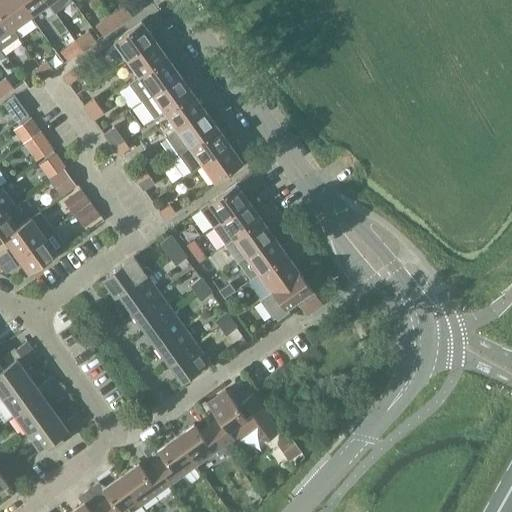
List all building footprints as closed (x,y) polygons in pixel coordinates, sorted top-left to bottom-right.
[(19,0),(0,0),(0,9),(14,29),(31,16),(19,0)] [(46,0),(19,0),(31,16),(49,4),(46,0)] [(125,6),(111,16),(118,26),(132,16),(125,6)] [(0,46),(2,49),(19,36),(14,29),(0,9),(0,46)] [(118,26),(111,16),(97,26),(104,36),(118,26)] [(114,41),(127,60),(155,40),(142,21),(114,41)] [(89,32),(76,41),(83,51),(96,42),(89,32)] [(127,60),(140,77),(168,57),(155,40),(127,60)] [(83,51),(76,41),(68,47),(75,57),(83,51)] [(140,77),(130,84),(143,101),(152,95),(180,75),(168,57),(140,77)] [(48,61),(41,66),(49,77),(56,72),(48,61)] [(49,77),(41,66),(33,71),(41,82),(49,77)] [(63,77),(68,85),(78,77),(73,70),(63,77)] [(155,119),(165,113),(193,93),(180,75),(152,95),(143,101),(155,119)] [(8,77),(0,82),(8,93),(15,88),(8,77)] [(165,113),(177,130),(205,110),(193,93),(165,113)] [(14,98),(4,105),(10,114),(20,106),(14,98)] [(84,106),(89,113),(99,106),(94,99),(84,106)] [(104,102),(99,106),(103,111),(108,108),(104,102)] [(99,106),(89,113),(94,121),(104,113),(103,111),(99,106)] [(167,137),(180,155),(218,128),(205,110),(177,130),(167,137)] [(14,130),(23,143),(41,131),(31,117),(14,130)] [(114,127),(104,134),(114,148),(125,141),(114,127)] [(192,173),(202,165),(230,146),(218,128),(180,155),(192,173)] [(53,149),(41,133),(24,145),(35,162),(53,149)] [(125,141),(114,148),(119,156),(130,148),(125,141)] [(230,146),(202,165),(215,184),(243,164),(230,146)] [(55,154),(45,162),(54,176),(64,168),(65,168),(55,154)] [(50,179),(62,196),(77,186),(64,168),(54,176),(50,179)] [(134,176),(139,184),(150,176),(145,169),(134,176)] [(250,172),(239,180),(245,188),(255,180),(250,172)] [(150,176),(139,184),(144,191),(155,183),(150,176)] [(200,208),(213,227),(249,201),(236,183),(200,208)] [(0,186),(0,213),(15,203),(2,185),(1,186),(0,186)] [(65,200),(76,214),(91,202),(81,188),(65,200)] [(0,213),(0,240),(31,218),(18,200),(15,203),(0,213)] [(225,245),(233,239),(261,219),(249,201),(213,227),(225,245)] [(259,209),(265,217),(276,209),(270,201),(259,209)] [(91,202),(76,214),(85,227),(101,215),(91,202)] [(171,205),(160,212),(165,220),(176,212),(171,205)] [(276,209),(265,217),(269,224),(281,216),(276,209)] [(15,256),(44,236),(53,229),(40,212),(31,218),(0,240),(0,242),(4,240),(15,256)] [(233,239),(246,257),(274,237),(261,219),(233,239)] [(44,236),(15,256),(28,274),(57,254),(44,236)] [(160,243),(168,254),(178,246),(170,236),(160,243)] [(285,244),(291,252),(301,244),(295,236),(285,244)] [(247,283),(258,275),(287,255),(274,237),(246,257),(234,265),(247,283)] [(194,242),(187,247),(199,265),(206,260),(194,242)] [(301,244),(291,252),(295,258),(306,251),(301,244)] [(178,246),(168,254),(176,265),(186,257),(178,246)] [(0,256),(0,263),(2,266),(12,259),(7,252),(0,256)] [(258,275),(270,292),(271,293),(299,273),(287,255),(258,275)] [(113,271),(106,277),(119,295),(147,275),(142,268),(134,257),(113,271)] [(12,259),(2,266),(7,273),(17,266),(12,259)] [(271,293),(270,292),(260,300),(273,318),(275,317),(277,319),(286,312),(285,310),(296,302),(300,308),(302,307),(308,315),(322,305),(316,295),(313,297),(309,292),(312,290),(299,273),(271,293)] [(147,275),(119,295),(120,296),(128,308),(132,313),(160,293),(156,288),(147,276),(147,275)] [(190,285),(196,293),(206,285),(201,278),(190,285)] [(206,285),(196,293),(201,300),(212,292),(206,285)] [(229,285),(219,292),(224,299),(234,292),(229,285)] [(160,293),(132,313),(139,323),(144,330),(172,310),(167,303),(160,293)] [(172,310),(144,330),(150,338),(157,348),(185,328),(178,318),(172,310)] [(216,320),(221,328),(232,320),(227,313),(216,320)] [(232,320),(221,328),(226,335),(237,328),(232,320)] [(185,328),(157,348),(161,353),(170,366),(198,346),(189,333),(185,328)] [(14,348),(2,357),(8,365),(17,359),(20,356),(21,358),(31,351),(26,344),(16,351),(14,348)] [(198,346),(170,366),(172,368),(183,384),(211,364),(199,348),(198,346)] [(31,351),(21,358),(27,365),(36,358),(31,351)] [(0,398),(2,398),(30,377),(29,375),(19,361),(17,359),(8,365),(3,369),(0,370),(0,398)] [(2,398),(0,398),(0,416),(5,423),(15,415),(43,395),(39,389),(30,377),(2,398)] [(40,384),(46,392),(55,385),(49,378),(40,384)] [(55,385),(46,392),(51,399),(61,393),(55,385)] [(219,419),(210,426),(224,446),(234,439),(237,442),(259,426),(268,438),(280,430),(254,394),(243,402),(244,404),(239,407),(226,390),(208,404),(219,419)] [(43,395),(15,415),(20,423),(28,433),(56,413),(49,403),(43,395)] [(56,413),(28,433),(30,437),(40,451),(41,452),(47,447),(50,452),(73,436),(69,431),(59,417),(56,413)] [(67,421),(72,428),(81,422),(76,415),(67,421)] [(195,424),(177,437),(197,466),(224,446),(210,426),(201,432),(195,424)] [(289,437),(280,443),(291,459),(301,451),(290,436),(289,437)] [(164,459),(155,466),(169,485),(197,466),(177,437),(158,451),(164,459)] [(140,463),(120,477),(141,506),(169,485),(155,466),(146,472),(140,463)] [(0,473),(0,491),(8,485),(0,473)] [(100,482),(90,490),(105,511),(132,511),(141,506),(120,477),(104,489),(100,482)] [(84,503),(71,511),(105,511),(90,490),(79,497),(84,503)]
